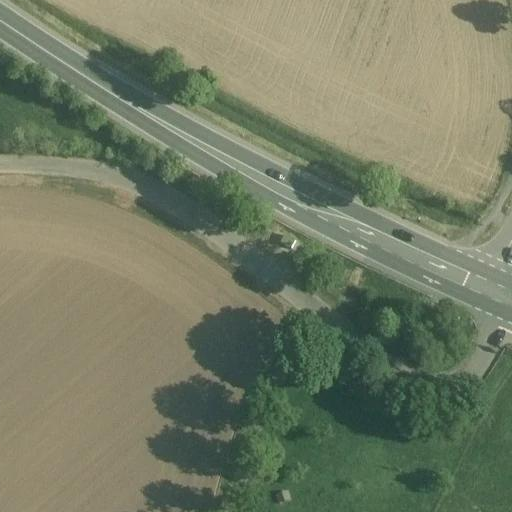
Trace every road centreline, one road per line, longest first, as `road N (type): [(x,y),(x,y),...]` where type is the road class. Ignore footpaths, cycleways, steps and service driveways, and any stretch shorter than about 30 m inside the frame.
road 1 (residential): [(511,308),(470,377),(412,381),(174,196),(95,165),(0,159)]
road 2 (primary): [(0,22),(301,203),(511,302)]
road 3 (track): [(318,309),(242,511)]
